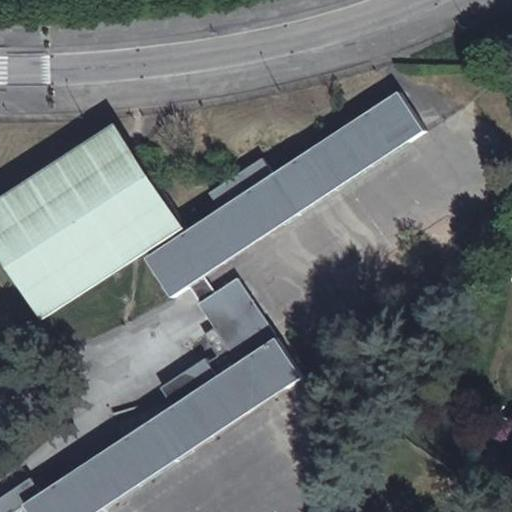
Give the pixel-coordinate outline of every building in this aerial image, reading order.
[(428,131),(402,91),(340,133),(277,175),(266,158),(213,193),(223,208),(151,257),(176,296),(192,287),(207,276),(290,221),(379,162),(428,131)] [(0,206),(0,243),(44,313),(181,225),(120,130),(0,206)] [(217,292),(207,276),(192,287),(202,301),(217,292)] [(190,396),(176,405),(113,446),(43,493),(32,476),(0,497),(0,511),(15,511),(28,504),(34,511),(98,511),(136,487),(216,433),(306,376),(241,277),(217,292),(202,301),(201,302),(240,363),(220,375),(208,357),(177,377),(190,396)] [(163,386),(176,405),(190,396),(177,377),(163,386)]
